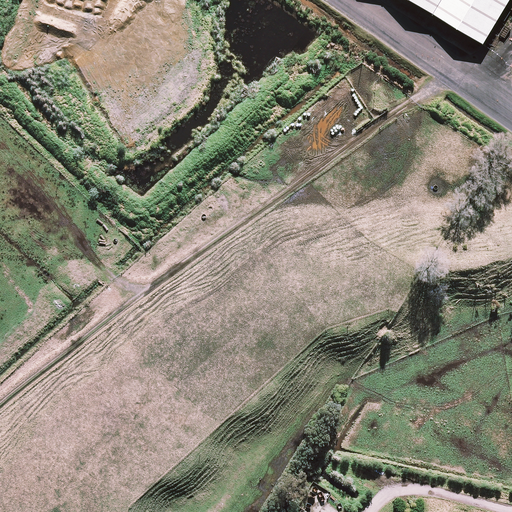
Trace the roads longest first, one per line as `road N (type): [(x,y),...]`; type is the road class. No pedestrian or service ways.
road 1 (track): [(0,398),(454,67)]
road 2 (unclassified): [(356,0),(511,107)]
